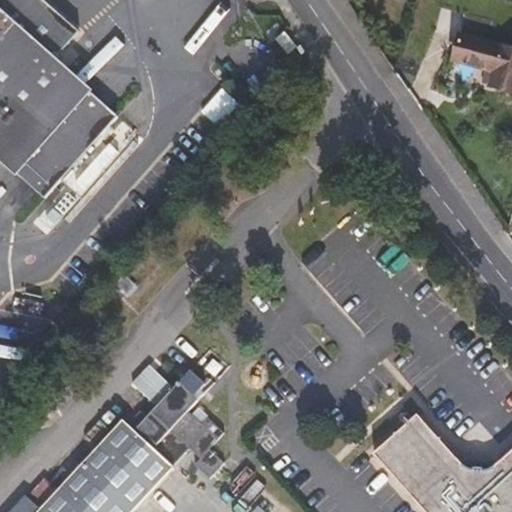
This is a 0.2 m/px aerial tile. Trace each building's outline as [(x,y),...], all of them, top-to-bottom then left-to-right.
[(57,58),(80,32),(48,0),(0,0),(0,159),(19,176),(95,91),(57,58)] [(296,48),(283,32),(273,40),(286,56),(296,48)] [(493,71),(490,86),(511,92),(511,50),(460,36),(453,61),(486,69),(493,71)] [(482,84),(490,86),(493,71),(486,69),(482,84)] [(224,88),(205,111),(221,124),(240,101),(224,88)] [(120,114),(95,91),(19,176),(45,200),(120,114)] [(188,378),(182,384),(199,400),(205,393),(188,378)] [(140,410),(128,423),(174,467),(190,449),(201,458),(195,464),(211,479),(226,463),(211,449),(226,433),(209,416),(203,424),(189,411),(199,400),(182,384),(180,382),(148,417),(140,410)] [(511,511),(511,452),(505,458),(496,467),(494,468),(490,470),(485,471),(481,471),(477,471),(473,470),(470,469),(467,467),(464,465),(419,415),(374,455),(425,511),(511,511)] [(133,511),(174,467),(128,423),(124,419),(41,507),(36,511),(133,511)] [(27,495),(11,511),(36,511),(41,507),(27,495)]
